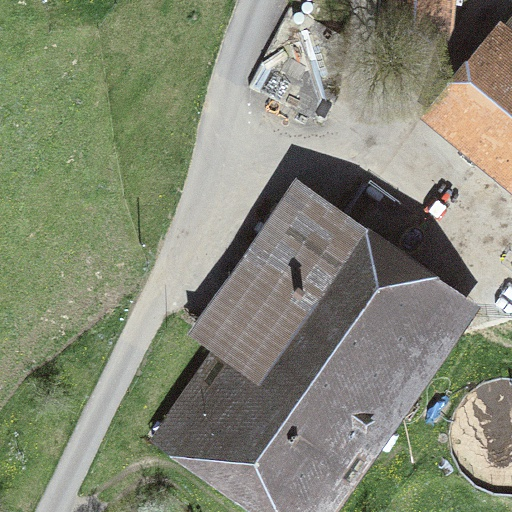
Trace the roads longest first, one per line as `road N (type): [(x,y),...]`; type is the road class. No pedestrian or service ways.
road 1 (track): [(251,0),(199,191),(137,344),(49,511)]
road 2 (track): [(376,143),(495,0)]
road 3 (track): [(366,0),(376,143)]
